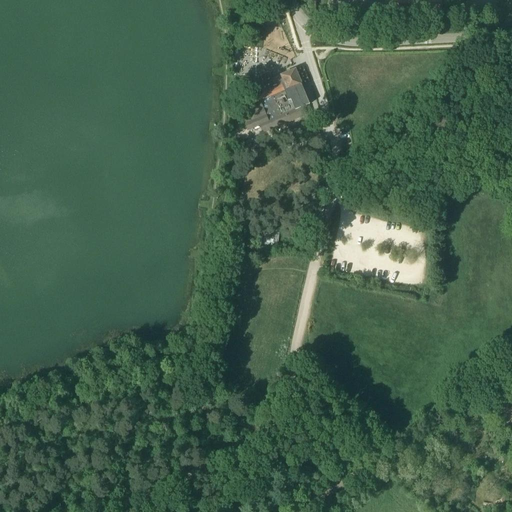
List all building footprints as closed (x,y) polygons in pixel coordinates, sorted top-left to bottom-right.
[(384,0),(385,15),(442,13),(442,0),(384,0)] [(239,111),(244,121),(248,132),(260,127),(263,134),(309,115),(305,106),(309,104),(295,70),(272,80),(268,72),(255,78),(259,85),(254,87),(251,106),(239,111)] [(256,228),(255,243),(278,245),(279,230),(256,228)] [(490,408),(499,404),(495,392),(485,396),(490,408)] [(506,412),(511,409),(511,392),(500,397),(506,412)]
